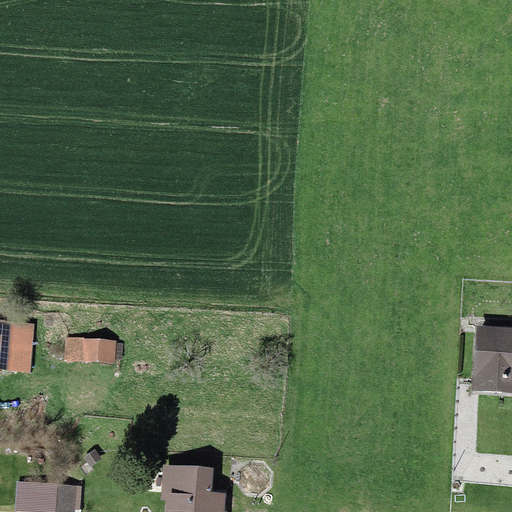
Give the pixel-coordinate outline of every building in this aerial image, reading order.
[(11,329),(0,328),(0,375),(8,376),(11,329)] [(511,336),(477,334),(473,394),(511,396),(511,336)] [(113,347),(72,345),(71,367),(112,369),(113,347)] [(218,469),(162,465),(158,511),(225,511),(227,501),(215,500),(218,469)] [(79,511),(82,486),(16,482),(14,511),(35,511),(79,511)]
